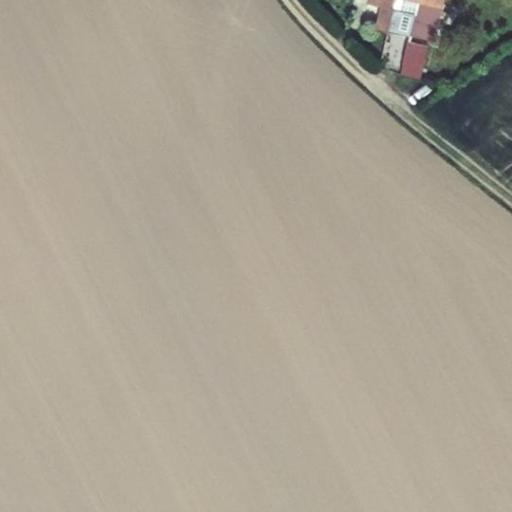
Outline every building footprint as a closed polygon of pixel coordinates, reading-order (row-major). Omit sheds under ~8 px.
[(386,0),(351,0),(341,37),(351,40),(361,13),(371,17),(363,43),(373,45),(386,0)] [(386,0),(373,45),(382,49),(391,20),(404,24),(411,0),(386,0)] [(435,0),(411,0),(404,24),(401,35),(408,38),(413,23),(427,27),(435,0)] [(421,80),(430,45),(407,39),(398,74),(421,80)] [(384,87),(392,63),(384,61),(378,82),(384,87)] [(384,87),(390,92),(399,66),(392,63),(384,87)]
